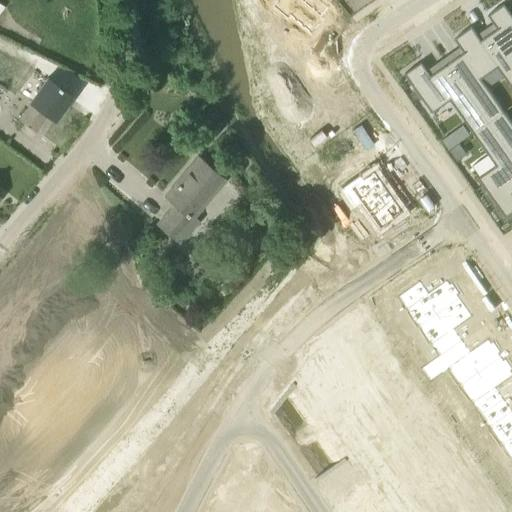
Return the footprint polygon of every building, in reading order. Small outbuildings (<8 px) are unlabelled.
[(275,0),(271,5),(286,18),(288,15),(309,34),(322,19),(319,16),(327,8),(317,0),(275,0)] [(498,28),(482,39),(500,65),(498,66),(511,85),(511,12),(505,3),(489,14),(494,22),(498,28)] [(465,51),(448,63),(489,121),(505,110),(482,78),(498,66),(500,65),(482,39),(478,34),(472,26),(455,38),(461,46),(465,51)] [(277,44),(273,67),(284,82),(277,86),(305,126),(333,106),(315,82),(315,81),(318,80),(317,78),(318,78),(309,64),(305,67),(302,63),(303,62),(301,61),(303,52),(304,52),(305,48),(277,44)] [(422,61),(405,73),(416,89),(414,91),(420,99),(422,97),(433,112),(451,100),(474,132),(489,121),(448,63),(432,75),(428,69),(422,61)] [(19,119),(36,131),(48,114),(55,119),(72,95),(47,77),(30,101),(31,102),(19,119)] [(511,120),(505,110),(489,121),(511,153),(511,120)] [(511,153),(489,121),(474,132),(497,165),(479,177),(489,193),(487,194),(493,202),(495,201),(506,217),(511,212),(511,153)] [(449,135),(440,141),(447,151),(450,149),(456,144),(449,135)] [(456,144),(450,149),(457,159),(467,152),(460,142),(456,144)] [(224,179),(199,158),(178,183),(177,181),(165,195),(180,207),(174,215),(169,211),(159,224),(181,243),(198,221),(193,217),(224,179)] [(360,174),(339,188),(353,207),(358,204),(377,230),(405,211),(374,167),(361,176),(360,174)] [(281,212),(271,224),(283,234),(293,223),(281,212)] [(262,266),(270,274),(279,266),(271,258),(262,266)] [(420,280),(398,296),(408,309),(414,305),(425,322),(460,298),(458,294),(450,284),(447,280),(429,293),(420,280)] [(460,298),(425,322),(437,339),(431,343),(440,355),(462,340),(454,329),(473,316),(460,298)] [(20,380),(25,384),(0,415),(0,504),(9,511),(17,511),(143,353),(80,304),(20,380)] [(462,340),(440,355),(449,368),(455,364),(467,381),(501,356),(499,353),(491,342),(489,338),(470,352),(462,340)] [(501,356),(467,381),(478,398),(473,402),(481,414),(503,399),(495,388),(511,375),(511,371),(511,370),(504,360),(501,356)] [(0,400),(22,370),(8,360),(0,371),(0,400)] [(503,399),(481,414),(490,427),(496,423),(508,440),(511,436),(511,409),(511,410),(503,399)] [(68,468),(35,511),(71,511),(90,488),(74,476),(76,474),(68,468)] [(242,497),(233,511),(269,511),(270,511),(269,510),(270,507),(254,499),(253,502),(242,497)]
